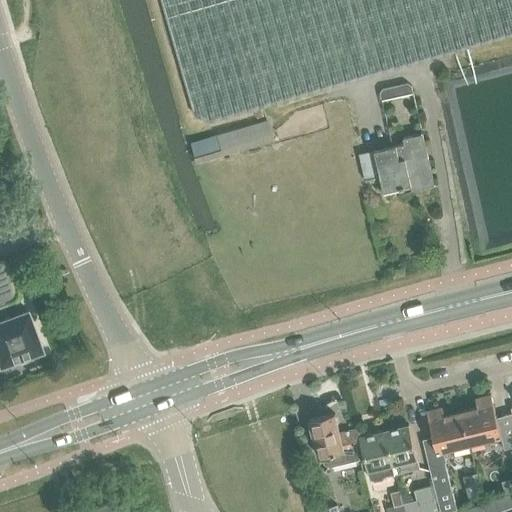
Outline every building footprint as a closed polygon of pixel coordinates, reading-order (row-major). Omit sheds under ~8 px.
[(380,100),(412,93),(411,87),(406,83),(382,88),(379,94),(380,100)] [(273,142),(266,121),(193,143),(199,164),(273,142)] [(418,188),(434,185),(422,134),(402,139),(403,144),(374,151),(383,191),(416,184),(418,188)] [(0,363),(1,364),(0,364),(2,363),(9,360),(15,358),(16,358),(23,355),(38,350),(39,349),(39,348),(25,311),(25,310),(23,310),(19,312),(16,303),(20,292),(10,265),(1,259),(0,259),(0,363)] [(477,407),(460,411),(468,443),(500,435),(490,394),(475,398),(477,407)] [(443,449),(468,443),(460,411),(444,415),(442,406),(427,410),(434,438),(423,441),(433,484),(440,511),(442,511),(456,509),(444,461),(446,461),(443,449)] [(353,448),(356,447),(352,430),(339,433),(333,413),(309,420),(314,441),(313,441),(315,451),(317,451),(318,457),(321,456),(322,460),(322,462),(324,463),(325,465),(327,465),(328,466),(329,466),(331,466),(356,459),(353,448)] [(407,424),(383,430),(394,473),(418,467),(407,424)] [(352,430),(356,447),(361,446),(369,479),(375,480),(381,479),(384,476),(394,473),(383,430),(361,436),(359,428),(352,430)] [(476,473),(462,476),(468,497),(469,496),(480,493),(482,493),(476,473)] [(402,503),(403,511),(437,511),(440,511),(433,484),(413,490),(415,499),(413,500),(402,503)] [(404,491),(400,492),(402,503),(413,500),(412,498),(411,495),(409,493),(406,492),(404,491)] [(482,500),(480,493),(469,496),(471,503),(482,500)] [(115,511),(119,511),(115,501),(84,511),(115,511)] [(386,511),(403,511),(402,503),(385,507),(386,511)]
